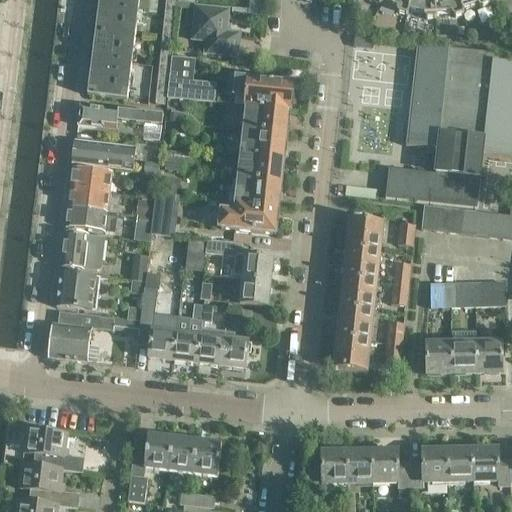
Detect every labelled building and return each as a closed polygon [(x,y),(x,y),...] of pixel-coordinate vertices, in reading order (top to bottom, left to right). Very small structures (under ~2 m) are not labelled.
[(175,12),(176,0),(166,0),(165,11),(175,12)] [(371,0),(372,2),(379,6),(382,6),(384,2),(397,9),(396,12),(398,15),(406,17),(408,15),(409,12),(424,15),(424,18),(426,21),(434,21),(437,19),(437,15),(452,14),(453,17),(455,19),(463,17),(464,14),(463,11),(478,6),(479,9),(482,10),(489,6),(490,3),(488,0),(371,0)] [(135,39),(139,8),(99,3),(95,34),(135,39)] [(194,10),(191,40),(208,42),(206,55),(237,58),(239,36),(225,34),(227,13),(194,10)] [(171,43),(175,12),(165,11),(162,42),(171,43)] [(131,70),(135,39),(95,34),(91,65),(131,70)] [(168,75),(171,43),(162,42),(158,73),(168,75)] [(511,159),(511,64),(494,63),(495,55),(417,47),(405,148),(438,151),(435,175),(479,179),(482,156),(511,159)] [(193,61),(193,58),(176,56),(175,59),(172,59),(167,101),(215,105),(217,85),(193,83),(196,61),(193,61)] [(127,102),(131,70),(91,65),(87,97),(127,102)] [(165,107),(168,75),(158,73),(155,106),(165,107)] [(264,110),(290,113),(293,86),(247,82),(237,81),(234,107),(244,108),(264,110)] [(116,132),(117,123),(145,126),(143,140),(160,142),(163,117),(81,107),(79,128),(116,132)] [(287,137),(290,113),(264,110),(244,108),(244,110),(246,110),(243,132),(287,137)] [(185,136),(187,127),(165,124),(164,133),(185,136)] [(284,161),(287,137),(243,132),(240,157),(259,159),(284,161)] [(134,173),(137,150),(77,142),(73,166),(134,173)] [(284,161),(259,159),(240,157),(237,181),(281,186),(284,161)] [(111,195),(113,175),(73,171),(70,191),(111,195)] [(481,181),(442,177),(389,171),(386,201),(478,211),(481,181)] [(153,192),(154,177),(155,176),(145,174),(143,191),(153,192)] [(279,211),(281,186),(237,181),(235,206),(253,208),(279,211)] [(108,215),(111,195),(70,191),(68,210),(108,215)] [(152,221),(151,228),(152,228),(150,237),(175,241),(180,199),(156,196),(155,199),(152,221)] [(152,221),(155,199),(141,197),(141,199),(139,199),(137,217),(138,218),(138,219),(152,221)] [(279,211),(253,208),(235,206),(234,212),(220,211),(218,230),(276,236),(279,211)] [(435,233),(438,210),(424,208),(421,232),(435,233)] [(116,216),(108,215),(68,210),(65,230),(114,236),(116,216)] [(448,235),(451,211),(438,210),(435,233),(448,235)] [(461,236),(464,213),(451,211),(448,235),(461,236)] [(475,238),(478,214),(464,213),(461,236),(475,238)] [(488,239),(491,216),(478,214),(475,238),(488,239)] [(501,241),(504,217),(491,216),(488,239),(501,241)] [(511,242),(511,217),(504,217),(501,241),(511,242)] [(151,228),(152,221),(138,219),(137,226),(151,228)] [(380,255),(384,225),(349,221),(346,251),(380,255)] [(413,249),(415,228),(400,226),(398,248),(413,249)] [(65,236),(61,269),(102,274),(106,241),(65,236)] [(233,280),(241,281),(270,284),(273,260),(241,256),(243,247),(207,243),(206,256),(235,260),(233,280)] [(202,253),(203,245),(191,244),(190,252),(202,253)] [(377,285),(380,255),(346,251),(343,281),(377,285)] [(145,285),(148,261),(148,260),(133,258),(130,283),(145,285)] [(393,287),(408,288),(411,267),(396,266),(393,287)] [(56,309),(96,314),(100,280),(60,275),(56,309)] [(141,324),(140,328),(154,329),(158,294),(158,293),(159,293),(161,278),(147,276),(145,292),(144,292),(142,311),(141,324)] [(267,309),(270,284),(241,281),(238,306),(267,309)] [(374,315),(377,285),(343,281),(339,311),(374,315)] [(479,310),(491,309),(491,285),(479,286),(479,310)] [(491,285),(491,309),(506,309),(506,285),(491,285)] [(211,303),(212,287),(202,286),(200,302),(211,303)] [(430,311),(443,311),(443,286),(430,287),(430,311)] [(454,310),(455,310),(455,286),(443,286),(443,311),(454,310)] [(467,310),(467,286),(455,286),(455,310),(465,310),(467,310)] [(467,310),(479,310),(479,286),(467,286),(467,310)] [(406,309),(408,288),(393,287),(391,307),(406,309)] [(202,324),(204,308),(194,307),(192,322),(190,322),(189,334),(177,333),(176,335),(173,363),(197,366),(200,338),(201,336),(202,329),(202,324)] [(204,308),(202,324),(202,329),(211,330),(213,309),(204,308)] [(142,311),(129,309),(128,322),(141,324),(142,311)] [(465,310),(455,310),(454,310),(454,328),(465,327),(465,310)] [(370,345),(374,315),(339,311),(336,341),(370,345)] [(253,314),(241,312),(240,317),(244,317),(243,328),(252,329),(252,333),(275,336),(277,317),(253,314)] [(430,323),(438,323),(438,313),(430,313),(430,323)] [(99,322),(100,319),(60,315),(58,327),(53,326),(49,361),(87,365),(87,364),(97,366),(99,350),(89,349),(91,331),(112,334),(113,323),(99,322)] [(165,320),(164,334),(152,332),(148,361),(173,363),(176,335),(177,333),(178,321),(165,320)] [(140,328),(141,324),(128,322),(114,321),(113,335),(139,338),(140,328)] [(387,347),(402,348),(404,327),(389,325),(387,347)] [(224,341),(226,341),(227,335),(215,334),(215,340),(213,339),(213,337),(201,336),(200,338),(197,366),(221,369),(224,341)] [(453,377),(452,346),(452,338),(441,339),(440,346),(426,346),(427,377),(453,377)] [(249,344),(226,341),(224,341),(221,369),(246,372),(249,344)] [(367,375),(370,345),(336,341),(332,371),(367,375)] [(453,377),(477,376),(476,345),(452,346),(453,377)] [(476,345),(477,376),(503,376),(502,345),(476,345)] [(399,368),(402,348),(387,347),(384,366),(399,368)] [(21,468),(63,473),(82,475),(84,462),(64,459),(67,437),(28,432),(24,456),(35,458),(34,467),(21,465),(21,468)] [(169,475),(173,440),(148,437),(144,472),(169,475)] [(192,478),(197,443),(173,440),(169,475),(192,478)] [(192,478),(218,481),(221,446),(197,443),(192,478)] [(449,487),(473,487),(473,452),(447,453),(449,487)] [(511,464),(510,464),(498,464),(498,452),(473,452),(473,487),(475,487),(475,488),(511,488),(511,464)] [(411,491),(410,465),(398,465),(397,453),(372,454),(373,490),(389,490),(389,491),(393,490),(411,491)] [(424,488),(449,487),(447,453),(422,453),(423,465),(410,465),(411,491),(424,491),(424,488)] [(335,491),(347,490),(347,454),(322,455),(322,468),(310,468),(310,491),(323,491),(323,500),(335,499),(335,491)] [(359,490),(373,490),(372,454),(347,454),(347,490),(348,495),(359,495),(359,490)] [(60,495),(63,473),(21,468),(18,492),(31,493),(29,503),(17,501),(17,503),(58,509),(78,511),(80,497),(60,495)] [(145,506),(148,481),(131,479),(128,504),(145,506)] [(190,508),(191,496),(182,495),(180,507),(190,508)] [(191,496),(190,508),(214,511),(215,499),(191,496)] [(313,511),(316,500),(301,498),(299,511),(303,511),(313,511)] [(57,511),(58,509),(17,503),(15,511),(57,511)]
